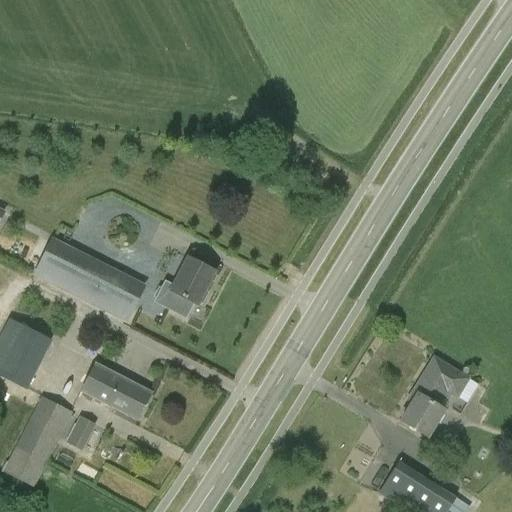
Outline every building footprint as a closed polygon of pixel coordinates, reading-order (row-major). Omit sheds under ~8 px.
[(39,276),(127,320),(142,289),(55,245),(39,276)] [(207,293),(203,292),(213,272),(188,260),(174,287),(164,282),(153,303),(185,318),(193,303),(196,304),(198,301),(202,303),(207,293)] [(8,319),(0,335),(0,377),(26,391),(51,341),(8,319)] [(437,407),(447,392),(457,398),(468,379),(434,358),(414,391),(418,393),(400,421),(428,438),(444,411),(437,407)] [(138,420),(151,394),(95,365),(81,391),(138,420)] [(3,472),(34,488),(73,413),(41,397),(3,472)] [(83,451),(95,423),(75,415),(64,442),(83,451)] [(398,462),(377,494),(405,511),(465,511),(469,507),(398,462)]
